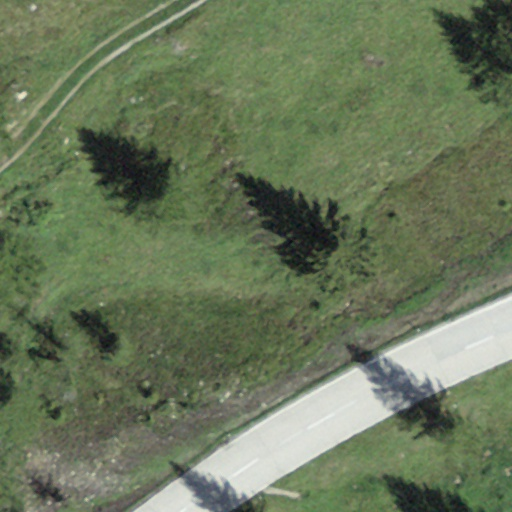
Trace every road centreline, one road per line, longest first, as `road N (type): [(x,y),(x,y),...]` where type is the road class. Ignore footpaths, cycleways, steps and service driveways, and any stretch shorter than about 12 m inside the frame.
road 1 (secondary): [(511,325),(304,428),(181,511)]
road 2 (track): [(202,0),(86,75),(0,175)]
